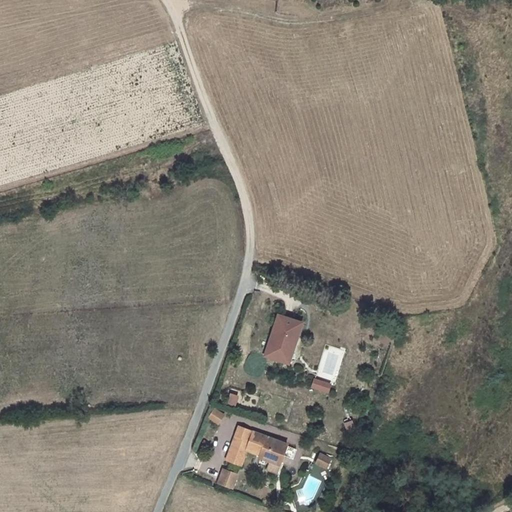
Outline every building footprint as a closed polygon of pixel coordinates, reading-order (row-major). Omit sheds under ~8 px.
[(265,355),(289,364),(301,327),(302,324),(295,322),(282,317),(278,316),(265,355)] [(313,377),(311,388),(330,392),(332,381),(313,377)] [(237,399),(230,396),(227,405),(235,407),(237,399)] [(208,418),(219,424),(225,414),(215,407),(208,418)] [(287,445),(238,427),(228,456),(231,457),(230,461),(241,466),(246,451),(259,456),(259,458),(270,462),(267,470),(277,473),(287,445)] [(316,463),(327,469),(331,460),(320,455),(316,463)] [(238,475),(223,470),(218,483),(233,488),(238,475)]
